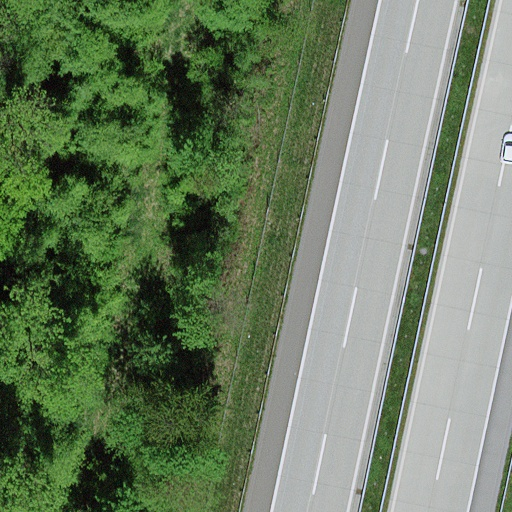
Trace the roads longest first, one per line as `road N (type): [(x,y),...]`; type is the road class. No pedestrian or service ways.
road 1 (motorway): [(415,0),(313,511)]
road 2 (motorway): [(426,511),(511,76)]
